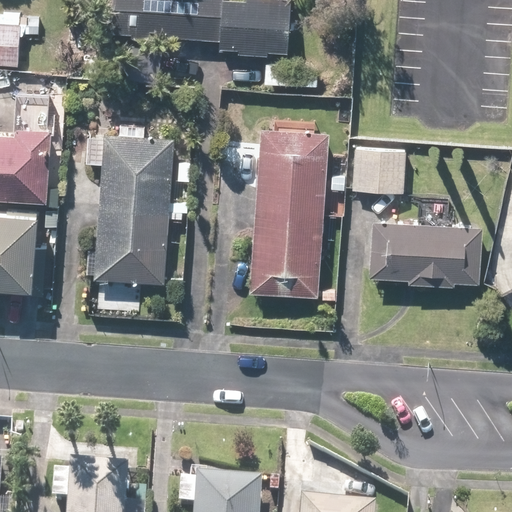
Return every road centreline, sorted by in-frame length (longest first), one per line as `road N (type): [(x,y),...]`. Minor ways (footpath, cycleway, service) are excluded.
road 1 (residential): [(239,381),(370,378),(511,389)]
road 2 (residential): [(0,363),(239,381)]
road 3 (residential): [(414,452),(315,402),(239,381)]
